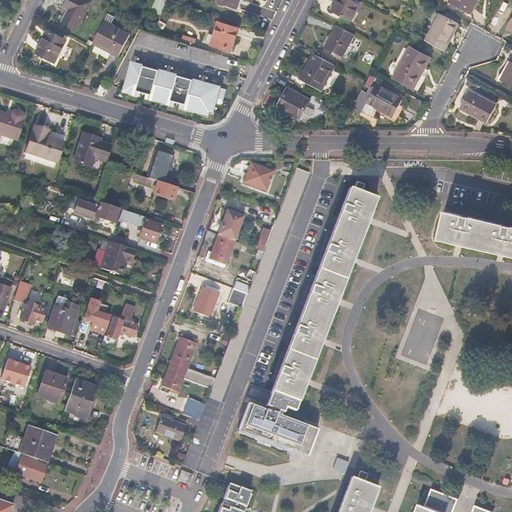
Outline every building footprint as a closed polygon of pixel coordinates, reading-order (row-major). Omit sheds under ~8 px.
[(79,30),(93,2),(88,0),(66,0),(63,6),(69,8),(62,22),(79,30)] [(159,15),(166,0),(155,0),(151,10),(159,15)] [(237,9),(240,0),(217,0),(217,2),(237,9)] [(351,21),(360,5),(352,0),(336,0),(331,10),(351,21)] [(470,14),(477,0),(449,0),(448,2),(470,14)] [(445,51),(459,24),(439,13),(425,40),(445,51)] [(119,57),(130,34),(111,24),(115,17),(109,14),(93,41),(93,43),(119,57)] [(232,52),(239,28),(218,21),(211,45),(232,52)] [(343,57),(355,35),(336,25),(324,47),(343,57)] [(56,63),(67,40),(48,30),(36,53),(56,63)] [(139,48),(147,33),(140,30),(133,44),(139,48)] [(218,88),(223,71),(214,69),(216,60),(172,47),(158,98),(196,109),(201,90),(208,85),(209,85),(218,88)] [(414,89),(430,58),(410,47),(393,77),(414,89)] [(322,91),(335,65),(313,53),(299,79),(322,91)] [(511,85),(511,58),(501,79),(511,85)] [(398,107),(404,97),(378,83),(362,112),(370,116),(373,110),(374,108),(392,118),(398,107)] [(105,97),(109,89),(100,86),(96,95),(105,97)] [(306,107),(310,100),(288,88),(277,107),(299,119),(300,118),(307,122),(313,110),(306,107)] [(497,105),(469,90),(459,108),(487,123),(497,105)] [(392,118),(374,108),(373,110),(393,122),(401,108),(398,107),(392,118)] [(8,121),(0,118),(0,132),(17,138),(20,126),(21,123),(21,121),(20,119),(18,117),(16,116),(14,116),(12,116),(10,117),(9,119),(8,121)] [(33,130),(29,142),(60,152),(62,147),(45,142),(47,135),(33,130)] [(0,132),(0,141),(14,146),(17,138),(0,132)] [(94,139),(84,135),(76,157),(102,165),(103,164),(105,164),(110,149),(93,143),(94,139)] [(60,152),(29,142),(24,157),(55,167),(60,152)] [(171,157),(155,152),(146,179),(156,182),(168,186),(170,178),(165,176),(171,157)] [(76,157),(74,164),(97,172),(102,165),(76,157)] [(271,174),(249,165),(242,183),(264,191),(271,174)] [(279,210),(262,252),(248,288),(245,295),(243,302),(229,337),(213,379),(206,398),(220,403),(308,175),(294,170),(279,210)] [(133,178),(132,181),(154,188),(156,182),(146,179),(139,176),(134,175),(133,178)] [(156,182),(154,188),(151,195),(171,201),(175,188),(168,186),(156,182)] [(352,191),(348,190),(270,392),(296,403),(304,383),(319,343),(335,302),(351,260),(368,218),(375,200),(360,194),(364,185),(356,182),(352,191)] [(37,185),(30,183),(26,195),(33,198),(37,185)] [(81,217),(82,213),(113,224),(118,210),(98,203),(97,208),(77,201),(72,214),(81,217)] [(130,214),(121,211),(119,219),(128,222),(130,214)] [(241,217),(225,211),(216,235),(233,241),(241,217)] [(511,226),(444,211),(437,238),(459,243),(503,253),(511,255),(511,226)] [(128,222),(142,227),(138,239),(154,244),(160,225),(144,220),(145,218),(130,214),(128,222)] [(267,234),(262,232),(257,243),(263,245),(267,234)] [(233,241),(216,235),(207,259),(224,266),(233,241)] [(109,243),(108,242),(99,268),(117,274),(122,259),(131,261),(134,251),(109,243)] [(64,269),(62,275),(74,279),(76,273),(64,269)] [(248,288),(235,282),(232,290),(245,295),(248,288)] [(0,313),(1,314),(9,289),(0,285),(0,313)] [(30,290),(18,285),(13,300),(25,304),(30,290)] [(216,294),(201,287),(191,312),(207,318),(216,294)] [(232,290),(231,289),(228,296),(243,302),(245,295),(232,290)] [(67,299),(57,296),(46,328),(68,336),(77,307),(66,303),(67,299)] [(98,305),(90,301),(87,309),(96,312),(98,305)] [(99,302),(98,305),(96,312),(101,314),(105,304),(99,302)] [(25,307),(22,306),(18,317),(21,319),(21,320),(31,324),(32,320),(40,323),(44,312),(36,310),(37,307),(27,303),(25,307)] [(119,320),(113,318),(105,337),(103,336),(101,342),(112,346),(118,331),(125,334),(126,337),(129,338),(131,336),(134,337),(137,327),(132,325),(133,321),(130,320),(134,308),(125,305),(119,320)] [(96,312),(87,309),(83,319),(105,327),(109,316),(101,314),(96,312)] [(89,331),(80,327),(76,339),(85,342),(89,331)] [(217,337),(209,334),(206,341),(214,344),(217,337)] [(195,344),(178,338),(169,362),(186,368),(195,344)] [(30,367),(7,359),(0,377),(0,379),(22,388),(30,367)] [(186,368),(169,362),(160,387),(177,394),(186,368)] [(66,380),(44,372),(35,397),(57,405),(66,380)] [(95,388),(73,380),(62,410),(84,418),(95,388)] [(296,403),(270,392),(264,409),(282,416),(284,409),(292,413),(296,403)] [(264,409),(248,403),(238,429),(308,456),(318,430),(282,416),(264,409)] [(200,409),(186,404),(182,413),(196,418),(200,409)] [(178,425),(160,418),(154,433),(172,440),(178,425)] [(55,437),(25,426),(16,453),(20,454),(35,459),(45,463),(55,437)] [(35,459),(20,454),(14,475),(39,483),(45,466),(34,462),(35,459)] [(181,472),(177,481),(189,485),(192,476),(181,472)] [(356,481),(351,479),(337,511),(368,511),(369,510),(377,489),(364,484),(367,475),(360,472),(356,481)] [(251,492),(226,482),(219,499),(244,506),(251,492)] [(423,506),(418,504),(415,511),(451,511),(457,499),(430,489),(423,506)] [(0,501),(0,511),(10,511),(13,506),(0,501)]
